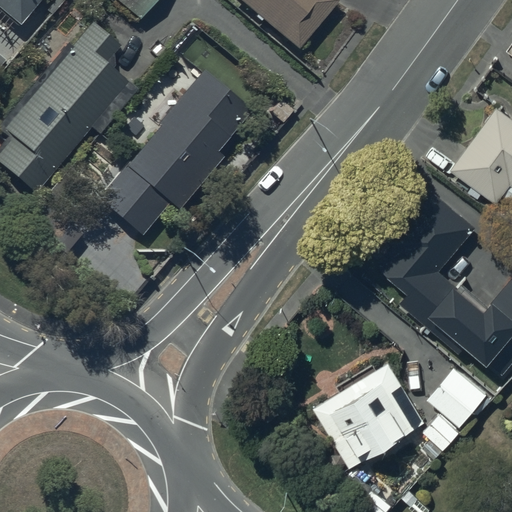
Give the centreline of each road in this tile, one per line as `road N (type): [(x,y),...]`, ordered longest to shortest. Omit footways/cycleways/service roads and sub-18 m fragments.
road 1 (tertiary): [(357,133),(207,365),(170,444)]
road 2 (tertiary): [(93,380),(150,339),(247,234),(357,133)]
road 3 (tertiary): [(357,133),(457,0)]
